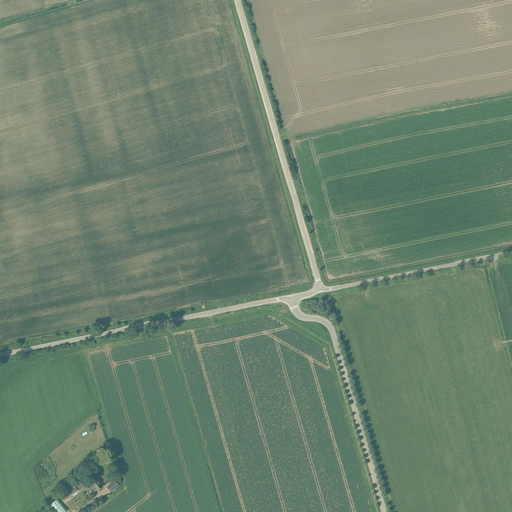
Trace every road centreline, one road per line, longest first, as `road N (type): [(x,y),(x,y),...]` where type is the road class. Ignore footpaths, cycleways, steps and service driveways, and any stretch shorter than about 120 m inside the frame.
road 1 (unclassified): [(0,354),(293,300)]
road 2 (tertiary): [(319,286),(236,0)]
road 3 (tertiary): [(384,511),(329,326),(296,313),(293,300)]
road 4 (unclassified): [(319,286),(511,252)]
